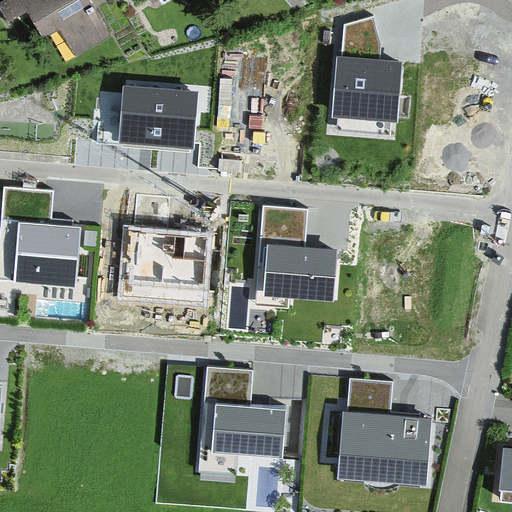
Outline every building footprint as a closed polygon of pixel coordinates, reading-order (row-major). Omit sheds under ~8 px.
[(3,0),(0,2),(0,5),(10,22),(27,11),(40,33),(57,23),(77,56),(110,36),(88,0),(3,0)] [(403,64),(340,57),(334,109),(397,116),(403,64)] [(196,93),(125,88),(121,142),(192,147),(196,93)] [(55,187),(3,184),(0,236),(0,281),(80,286),(84,223),(53,221),(55,187)] [(312,204),(260,201),(255,298),(337,303),(341,240),(310,238),(312,204)] [(205,239),(131,233),(128,279),(202,285),(205,239)] [(253,368),(209,364),(202,448),(281,454),(285,405),(251,402),(253,368)] [(393,379),(350,375),(348,405),(344,405),(338,472),(427,479),(432,413),(390,409),(393,379)] [(511,445),(502,444),(499,486),(511,487),(511,445)]
